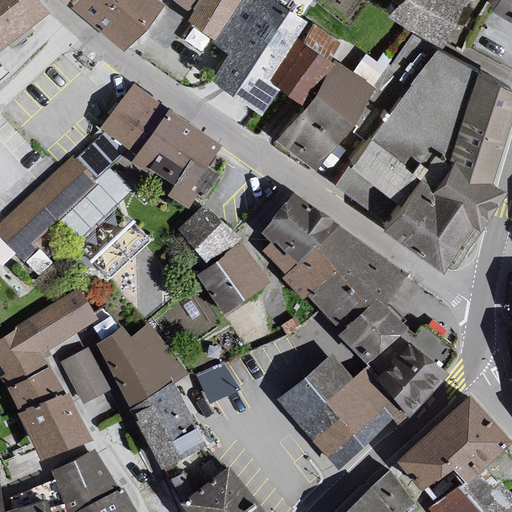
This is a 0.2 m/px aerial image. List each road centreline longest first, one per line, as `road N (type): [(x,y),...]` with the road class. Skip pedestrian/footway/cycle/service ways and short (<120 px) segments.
road 1 (residential): [(56,0),(200,116),(460,296),(482,302)]
road 2 (secondary): [(321,511),(473,363)]
road 3 (unknown): [(91,343),(165,511)]
road 4 (secondary): [(482,302),(511,175)]
